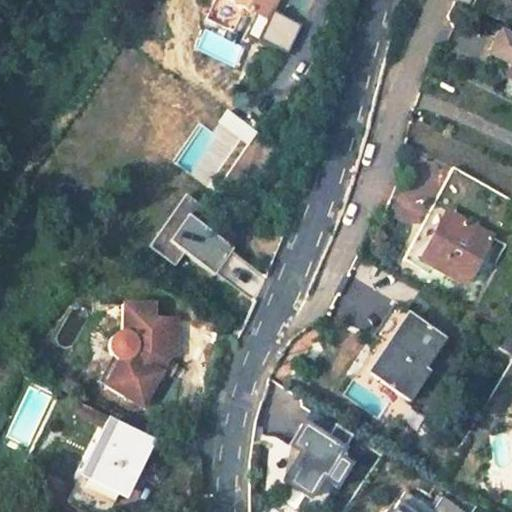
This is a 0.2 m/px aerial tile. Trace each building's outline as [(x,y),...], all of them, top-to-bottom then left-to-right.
[(214,0),(207,18),(232,29),(242,8),(264,18),(253,43),(285,58),(299,27),(269,13),(274,0),(214,0)] [(474,0),(471,7),(498,20),(507,0),(474,0)] [(511,40),(509,39),(498,61),(504,65),(511,49),(511,40)] [(511,50),(500,75),(511,80),(511,50)] [(511,201),(449,169),(399,261),(427,277),(430,270),(461,286),(486,236),(505,244),(511,229),(511,201)] [(210,276),(227,250),(188,223),(198,208),(179,196),(144,249),(173,268),(181,256),(210,276)] [(155,305),(123,305),(123,333),(116,361),(102,386),(123,397),(126,392),(144,402),(161,372),(167,361),(168,357),(177,357),(177,322),(154,321),(155,305)] [(406,317),(368,374),(410,403),(428,373),(422,370),(441,340),(406,317)] [(116,361),(123,333),(95,381),(102,386),(116,361)] [(176,365),(167,361),(161,372),(170,377),(176,365)] [(126,392),(123,397),(141,407),(144,402),(126,392)] [(108,421),(81,475),(116,492),(131,462),(138,465),(149,442),(108,421)] [(339,451),(297,427),(285,449),(297,456),(281,485),(306,499),(318,479),(334,488),(346,467),(334,460),(339,451)] [(131,462),(116,492),(123,496),(138,465),(131,462)] [(0,485),(0,494),(8,499),(12,491),(0,485)]
